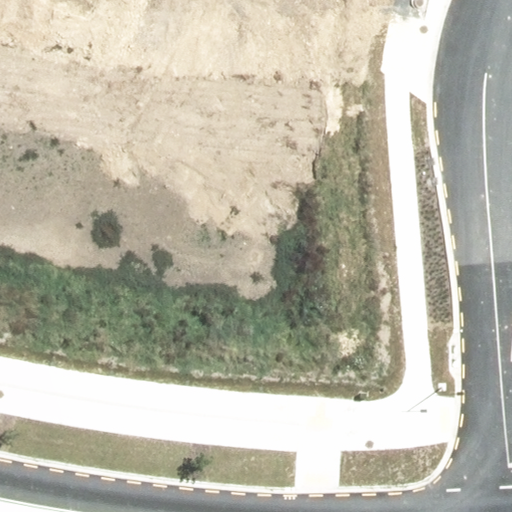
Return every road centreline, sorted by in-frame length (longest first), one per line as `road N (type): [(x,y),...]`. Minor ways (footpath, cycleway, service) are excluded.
road 1 (residential): [(494,27),(482,116),(505,511)]
road 2 (residential): [(42,0),(286,36),(494,27)]
road 3 (residential): [(0,479),(270,511)]
